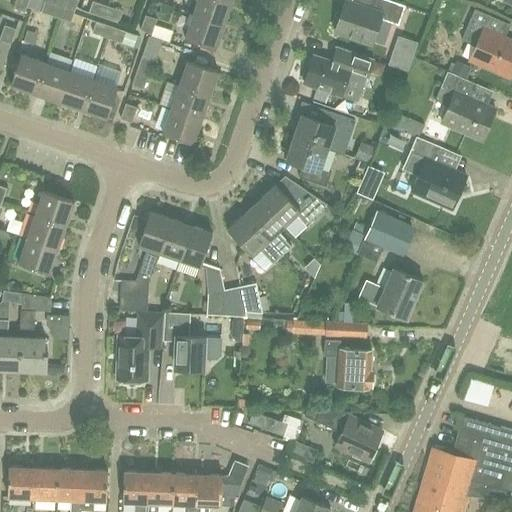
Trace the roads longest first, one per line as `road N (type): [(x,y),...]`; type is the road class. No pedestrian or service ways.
road 1 (tertiary): [(381,511),(511,215)]
road 2 (residential): [(126,165),(194,186),(220,185),(237,167),(288,0)]
road 3 (residential): [(76,413),(88,288),(126,165)]
road 4 (residential): [(275,456),(179,423),(76,413)]
road 5 (residential): [(0,120),(126,165)]
